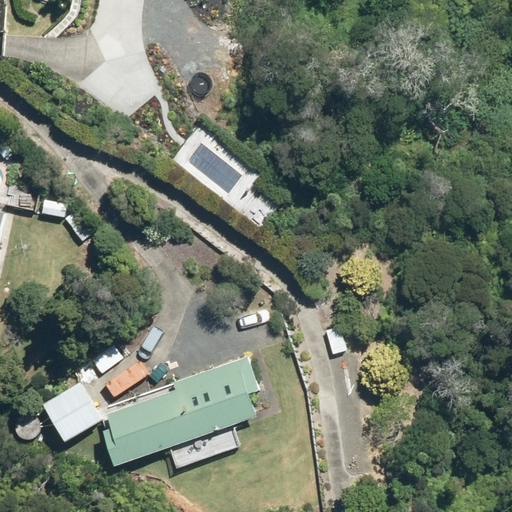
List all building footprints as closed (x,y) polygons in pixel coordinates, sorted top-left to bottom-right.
[(6,141),(0,144),(0,151),(6,160),(15,153),(6,141)] [(44,197),(42,211),(53,213),(56,199),(44,197)] [(0,245),(8,207),(0,205),(0,245)] [(329,325),(336,350),(350,346),(344,321),(329,325)] [(116,342),(96,358),(105,370),(126,355),(116,342)] [(243,422),(241,417),(263,410),(255,386),(265,383),(254,352),(177,378),(180,385),(106,410),(122,458),(173,440),(177,451),(193,445),(195,451),(242,436),(238,425),(243,422)] [(51,396),(72,433),(106,413),(85,377),(51,396)]
